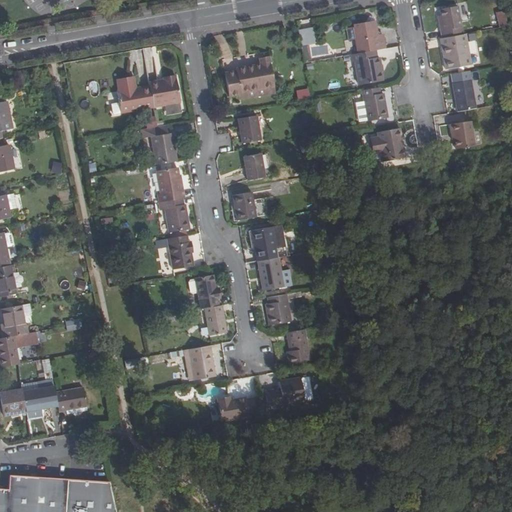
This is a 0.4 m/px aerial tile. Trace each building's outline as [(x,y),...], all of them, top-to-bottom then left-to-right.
[(442,29),(444,37),(464,33),(465,33),(460,4),(442,7),(443,14),(445,29),(442,29)] [(358,37),(360,52),(377,49),(386,47),(383,32),(379,33),(376,19),(372,20),(369,17),(366,20),(355,22),(355,25),(350,26),(353,38),(358,37)] [(301,39),(302,45),(317,42),(314,28),(299,30),(300,33),(301,39)] [(444,37),(442,37),(448,68),(469,64),(464,33),(444,37)] [(360,52),(352,53),(354,61),(356,60),(360,84),(384,80),(381,65),(383,65),(381,56),(378,56),(377,49),(360,52)] [(229,97),(241,95),(242,94),(242,92),(275,86),(270,55),(259,57),(260,64),(236,69),(236,71),(225,73),(229,97)] [(169,104),(181,102),(177,77),(176,77),(164,80),(164,82),(150,84),(150,85),(132,89),(129,77),(115,79),(117,91),(115,92),(119,113),(169,104)] [(453,82),(459,110),(477,106),(472,78),(453,82)] [(242,94),(241,95),(242,98),(272,93),(273,93),(274,93),(274,92),(275,91),(275,90),(275,89),(276,89),(276,88),(275,88),(275,87),(275,86),(242,92),(242,94)] [(380,93),(379,87),(363,90),(368,120),(388,117),(384,92),(380,93)] [(296,90),(297,101),(310,99),(308,88),(296,90)] [(0,138),(3,138),(2,131),(13,129),(8,102),(0,103),(0,138)] [(181,102),(169,104),(170,113),(182,111),(181,102)] [(117,103),(110,104),(112,115),(119,114),(117,103)] [(258,115),(239,119),(243,143),(262,140),(258,115)] [(470,119),(449,123),(451,131),(453,131),(456,147),(475,143),(470,119)] [(168,134),(166,124),(153,127),(155,136),(151,137),(156,165),(177,161),(172,134),(168,134)] [(397,127),(379,131),(380,136),(372,137),(375,152),(382,150),(384,160),(406,156),(403,139),(400,140),(397,127)] [(4,146),(3,138),(0,138),(0,171),(13,169),(9,145),(4,146)] [(262,154),(244,157),(248,180),(266,177),(262,154)] [(53,162),(51,172),(59,173),(60,163),(53,162)] [(159,202),(163,202),(181,198),(184,198),(180,180),(178,180),(176,167),(157,171),(161,193),(158,194),(159,202)] [(253,193),(234,196),(238,221),(257,217),(253,193)] [(13,195),(6,196),(9,211),(16,209),(13,195)] [(0,219),(10,217),(9,211),(6,196),(0,197),(0,219)] [(181,198),(163,202),(170,234),(189,231),(185,204),(183,205),(181,198)] [(252,230),(258,262),(259,261),(278,258),(273,227),(252,230)] [(0,267),(10,266),(3,233),(0,233),(0,267)] [(187,236),(160,241),(162,249),(169,247),(173,271),(193,268),(191,255),(194,254),(192,242),(188,243),(187,236)] [(119,251),(108,252),(110,259),(120,257),(119,251)] [(281,271),(279,258),(278,258),(259,261),(264,291),(284,288),(293,286),(290,270),(281,271)] [(15,273),(13,265),(10,266),(0,267),(0,296),(16,294),(12,274),(15,273)] [(194,278),(200,309),(203,308),(217,306),(216,298),(219,298),(218,289),(214,289),(212,275),(194,278)] [(286,293),(268,297),(269,303),(266,303),(270,326),(292,323),(286,293)] [(217,306),(203,308),(208,335),(225,332),(221,305),(217,306)] [(3,339),(14,337),(24,335),(22,327),(26,327),(22,306),(1,309),(4,324),(5,330),(1,330),(3,339)] [(166,316),(154,318),(156,324),(168,322),(166,316)] [(311,359),(306,329),(287,332),(290,351),(291,355),(289,356),(290,363),(311,359)] [(3,339),(0,339),(0,358),(0,360),(3,359),(5,368),(17,366),(19,365),(14,337),(3,339)] [(213,360),(222,360),(222,344),(213,344),(213,360)] [(215,376),(210,345),(186,350),(187,357),(191,356),(194,380),(215,376)] [(296,379),(299,400),(309,399),(305,377),(296,379)] [(299,400),(296,379),(275,382),(276,389),(260,392),(263,409),(279,407),(278,404),(299,400)] [(26,412),(27,412),(43,409),(58,406),(56,393),(54,382),(46,383),(47,389),(22,393),(26,412)] [(47,389),(46,383),(21,388),(22,390),(22,393),(47,389)] [(391,387),(392,396),(405,394),(403,385),(391,387)] [(58,406),(59,411),(86,406),(83,388),(56,393),(58,406)] [(4,416),(26,412),(22,393),(22,390),(0,394),(4,416)] [(224,396),(213,398),(217,421),(243,416),(242,414),(250,412),(248,398),(240,399),(240,398),(225,400),(224,396)] [(254,397),(248,398),(250,412),(257,412),(254,397)] [(43,409),(27,412),(29,421),(44,418),(43,409)] [(65,511),(68,480),(9,476),(8,490),(0,489),(0,511),(65,511)] [(68,480),(65,511),(116,511),(110,482),(68,480)]
